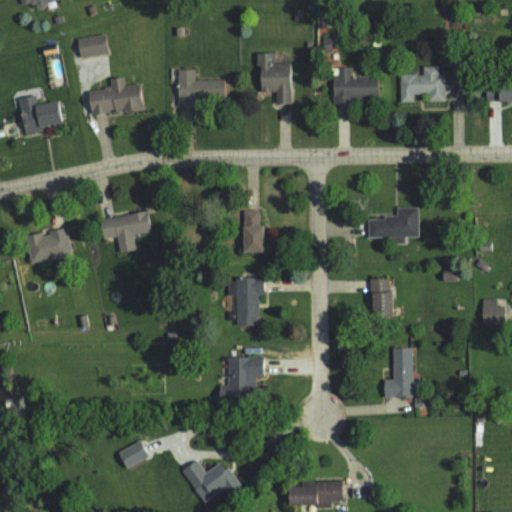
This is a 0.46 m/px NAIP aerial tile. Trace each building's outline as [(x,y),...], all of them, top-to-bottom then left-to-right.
[(106,54),(104,35),(76,38),(78,57),(106,54)] [(290,63),(273,63),(273,53),(257,53),(257,93),(274,93),(274,104),(290,104),(290,63)] [(399,74),(399,102),(413,102),(413,94),(428,94),(428,101),(445,101),(445,74),(438,74),(438,66),(422,66),(422,74),(399,74)] [(377,76),(351,77),(350,67),(338,67),(338,77),(331,77),(332,104),(355,103),(355,98),(377,98),(377,76)] [(224,101),(224,80),(193,80),(193,69),(175,69),(174,106),(193,106),(193,101),(224,101)] [(138,84),(123,85),(122,77),(109,78),(110,88),(86,90),(89,115),(141,109),(138,84)] [(511,82),(486,81),(486,101),(511,101),(511,82)] [(23,132),(61,125),(56,100),(36,104),(34,95),(16,99),(23,132)] [(418,208),(396,208),(396,216),(383,216),(383,220),(368,220),(368,237),(392,237),(392,244),(404,244),(404,237),(418,237),(418,208)] [(260,253),(260,210),(241,210),(242,253),(260,253)] [(101,239),(116,237),(118,253),(135,250),(133,234),(149,232),(146,211),(98,219),(101,239)] [(30,263),(70,254),(65,228),(24,237),(30,263)] [(258,325),(257,295),(264,295),(263,278),(227,279),(228,295),(235,295),(236,326),(258,325)] [(390,316),(389,278),(368,279),(369,317),(390,316)] [(496,299),(481,299),(481,323),(505,323),(505,306),(496,306),(496,299)] [(412,346),(392,346),(392,379),(382,379),(382,396),(412,396),(412,346)] [(263,355),(227,356),(228,392),(253,391),(253,376),(264,375),(263,355)] [(148,455),(140,440),(116,452),(124,467),(148,455)] [(220,460),(203,471),(196,459),(181,468),(202,501),(234,480),(220,460)] [(316,484),(284,485),(284,504),(342,502),(341,480),(316,481),(316,484)]
